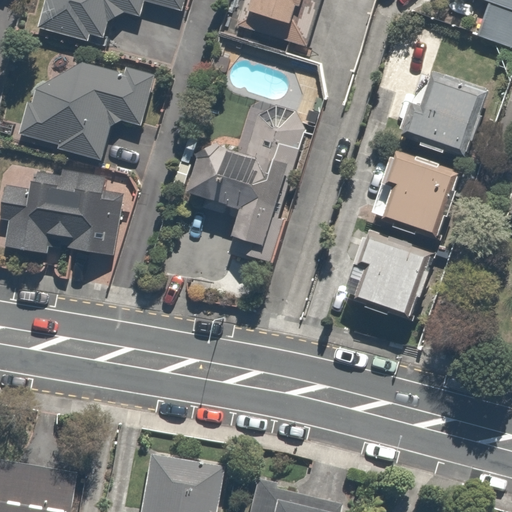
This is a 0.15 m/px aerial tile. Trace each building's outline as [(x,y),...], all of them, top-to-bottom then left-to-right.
[(194,0),(51,0),(43,33),(93,46),(98,26),(126,33),(131,15),(149,20),(153,3),(191,13),(194,0)] [(254,0),(245,29),(309,49),(324,0),(254,0)] [(511,0),(494,0),(481,37),(511,48),(511,0)] [(169,81),(103,61),(33,94),(20,136),(106,162),(118,123),(153,133),(169,81)] [(507,97),(431,73),(411,136),(487,160),(507,97)] [(277,263),(318,126),(264,110),(250,154),(216,144),(199,200),(250,216),(240,252),(277,263)] [(478,181),(409,154),(396,187),(405,190),(393,221),(454,245),(478,181)] [(138,179),(38,163),(34,187),(8,183),(3,216),(14,218),(9,251),(58,259),(60,245),(126,255),(138,179)] [(446,262),(383,237),(370,270),(381,274),(370,303),(421,324),(446,262)] [(224,511),(232,471),(153,457),(142,511),(224,511)] [(79,511),(86,477),(0,461),(0,511),(79,511)] [(347,511),(349,505),(258,483),(251,511),(347,511)]
